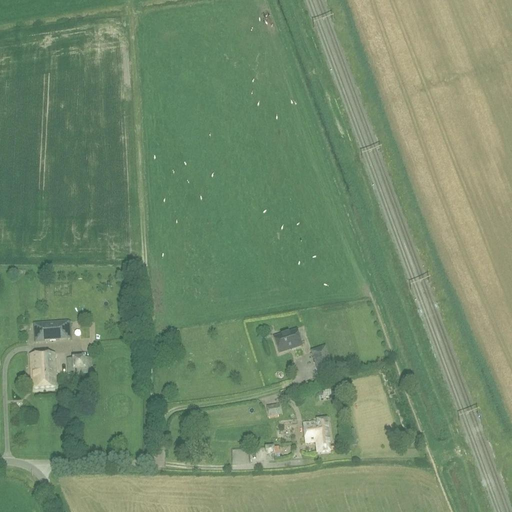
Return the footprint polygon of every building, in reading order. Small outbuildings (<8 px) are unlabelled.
[(35,326),(36,342),(71,340),(70,324),(35,326)] [(301,346),(296,331),(274,338),(279,354),(301,346)] [(319,374),(332,370),(325,347),(311,352),(319,374)] [(56,388),(54,354),(30,355),(32,389),(56,388)] [(91,374),(91,365),(91,358),(85,358),(85,357),(72,358),(72,359),(66,359),(67,376),(91,374)] [(329,392),(311,398),(313,405),(331,400),(329,392)] [(268,418),(281,415),(278,404),(266,407),(268,418)] [(305,444),(315,442),(317,453),(330,452),(330,451),(337,450),(336,446),(330,446),(327,419),(317,420),(317,422),(303,424),(305,444)] [(273,448),(273,447),(273,446),(264,447),(265,457),(274,456),(274,459),(280,458),(278,447),(273,448)]
